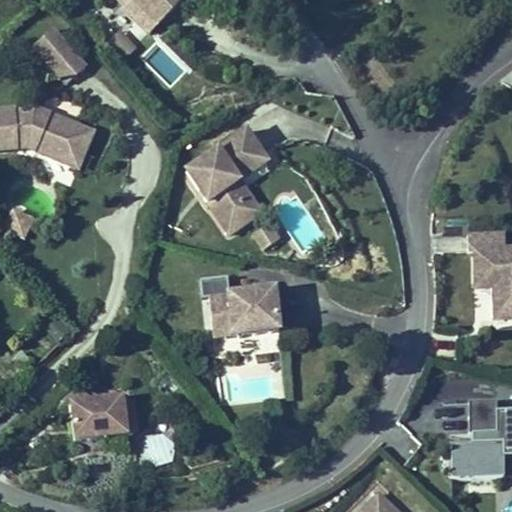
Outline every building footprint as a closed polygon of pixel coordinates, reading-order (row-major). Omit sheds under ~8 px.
[(156,27),(187,0),(131,0),(133,1),(156,27)] [(125,7),(149,34),(156,27),(133,1),(125,7)] [(66,86),(86,68),(53,31),(33,49),(66,86)] [(80,172),(97,132),(35,107),(0,109),(0,152),(19,151),(19,140),(30,140),(41,144),(37,154),(80,172)] [(227,240),(259,219),(232,179),(267,156),(248,128),(185,170),(200,193),(197,195),(227,240)] [(19,140),(19,151),(29,151),(37,154),(41,144),(30,140),(19,140)] [(243,182),(271,163),(267,156),(232,179),(259,219),(265,215),(243,182)] [(36,219),(13,210),(3,232),(26,242),(36,219)] [(281,241),(271,225),(251,237),(261,253),(281,241)] [(493,316),(511,315),(511,248),(506,249),(506,234),(467,235),(468,254),(474,254),(474,292),(493,292),(493,316)] [(212,296),(229,295),(228,279),(202,281),(203,297),(212,296)] [(216,337),(283,332),(280,291),(229,295),(212,296),(216,337)] [(511,315),(493,316),(493,323),(511,323),(511,315)] [(77,446),(131,440),(126,398),(72,404),(77,446)] [(453,447),(454,481),(506,480),(505,459),(511,459),(511,415),(495,415),(495,406),(469,406),(469,447),(453,447)] [(397,511),(380,495),(363,511),(397,511)]
